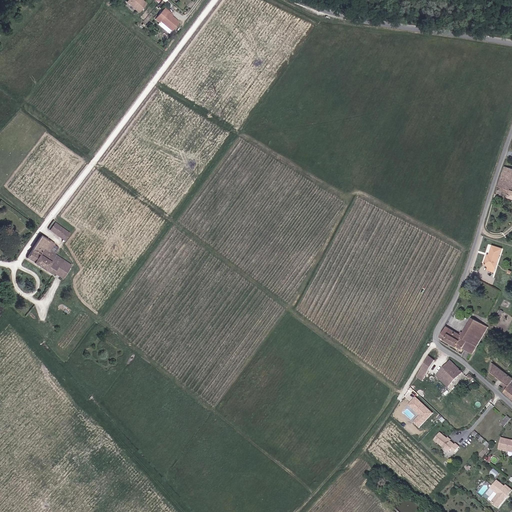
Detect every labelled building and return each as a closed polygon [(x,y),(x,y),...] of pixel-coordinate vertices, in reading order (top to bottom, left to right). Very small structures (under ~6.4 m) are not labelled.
[(131,0),(128,3),(139,12),(146,3),(141,0),(131,0)] [(164,8),(163,9),(171,16),(173,15),(164,8)] [(171,16),(163,9),(155,19),(160,22),(158,24),(170,34),(179,23),(171,16)] [(503,189),(511,191),(511,170),(507,169),(505,175),(506,176),(508,176),(503,189)] [(55,223),(50,229),(65,240),(70,234),(55,223)] [(32,250),(27,258),(35,263),(46,270),(53,275),(54,273),(63,279),(72,265),(55,254),(50,251),(54,244),(55,243),(49,241),(41,236),(32,249),(32,250)] [(50,251),(55,254),(59,248),(54,244),(50,251)] [(503,249),(494,246),(490,256),(488,255),(485,264),(490,266),(489,269),(495,272),(503,249)] [(476,351),(483,337),(487,327),(474,319),(463,336),(447,326),(441,338),(474,357),(476,351)] [(420,380),(424,383),(438,363),(431,359),(420,380)] [(464,374),(452,361),(436,377),(449,388),(464,374)] [(508,384),(509,382),(511,377),(511,376),(491,364),(490,372),(508,384)] [(416,406),(414,408),(421,414),(414,422),(419,426),(432,413),(416,398),(413,402),(416,406)] [(505,427),(511,419),(508,416),(501,424),(505,427)] [(444,432),(438,438),(451,452),(454,449),(457,453),(462,448),(458,444),(457,445),(444,432)] [(511,441),(505,439),(502,450),(511,451),(511,441)] [(492,502),(498,508),(511,492),(511,491),(506,486),(505,488),(498,481),(492,488),(499,495),(492,502)]
